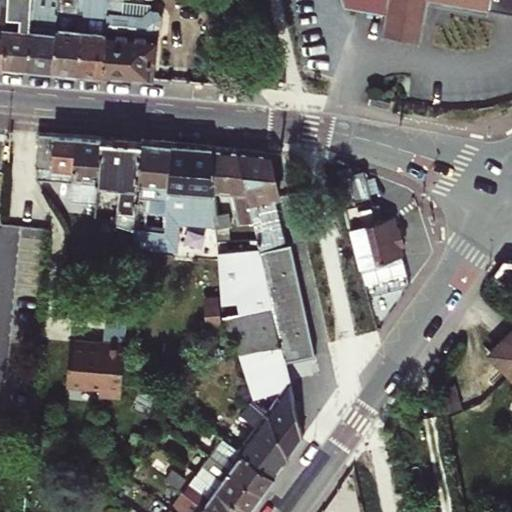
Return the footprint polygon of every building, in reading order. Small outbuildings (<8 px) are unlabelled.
[(8,0),(0,0),(0,63),(3,64),(8,6),(8,0)] [(3,64),(28,66),(33,2),(13,0),(8,0),(8,6),(3,64)] [(58,0),(32,0),(33,2),(28,66),(53,68),(58,0)] [(58,0),(53,68),(78,71),(82,0),(58,0)] [(82,0),(78,71),(102,72),(107,12),(108,0),(82,0)] [(108,0),(107,12),(141,16),(149,9),(149,3),(127,0),(108,0)] [(511,0),(339,0),(341,7),(382,14),(379,33),(420,41),(427,1),(487,11),(488,8),(511,12),(511,0)] [(204,39),(234,43),(235,36),(228,6),(209,3),(206,5),(204,39)] [(141,16),(107,12),(102,72),(150,76),(153,32),(163,24),(162,15),(157,10),(149,9),(141,16)] [(40,133),(37,178),(51,179),(74,181),(73,198),(98,200),(99,179),(102,137),(40,133)] [(102,137),(99,179),(121,181),(118,221),(135,224),(140,139),(102,137)] [(140,139),(135,224),(146,227),(148,207),(155,208),(166,209),(167,188),(171,141),(140,139)] [(171,141),(167,188),(166,209),(165,230),(154,228),(146,227),(135,224),(135,226),(134,243),(173,245),(175,213),(217,215),(215,190),(212,144),(171,141)] [(239,222),(254,219),(237,146),(212,144),(215,190),(233,192),(239,222)] [(237,146),(254,219),(258,238),(261,252),(282,246),(271,197),(276,196),(280,195),(270,148),(237,146)] [(288,245),(276,196),(271,197),(282,246),(288,245)] [(359,208),(347,211),(360,266),(402,256),(400,247),(396,228),(393,217),(378,221),(374,204),(359,208)] [(154,228),(155,208),(148,207),(146,227),(154,228)] [(119,246),(134,247),(134,243),(135,226),(121,225),(119,246)] [(401,227),(396,228),(400,247),(405,246),(401,227)] [(12,281),(43,282),(44,232),(13,231),(12,281)] [(236,336),(240,351),(282,342),(273,304),(261,252),(258,238),(218,234),(225,333),(236,336)] [(261,252),(273,304),(282,342),(313,334),(292,243),(288,245),(282,246),(261,252)] [(511,280),(511,260),(505,260),(495,273),(503,280),(511,280)] [(511,329),(489,353),(511,376),(511,329)] [(282,342),(286,360),(317,353),(313,334),(282,342)] [(106,343),(73,341),(70,385),(103,387),(102,395),(124,397),(127,342),(106,341),(106,343)] [(303,436),(297,410),(286,360),(282,342),(240,351),(254,398),(272,388),(278,398),(269,410),(289,455),(303,436)] [(254,398),(225,439),(275,474),(289,455),(269,410),(259,406),(254,398)] [(208,427),(219,414),(210,408),(201,421),(208,427)] [(208,427),(219,435),(229,421),(219,414),(208,427)] [(212,456),(262,492),(275,474),(225,439),(212,456)] [(199,474),(249,510),(262,492),(212,456),(199,474)] [(165,477),(180,487),(186,478),(172,468),(165,477)] [(199,474),(186,492),(214,511),(247,511),(249,510),(199,474)] [(175,511),(214,511),(186,492),(173,510),(175,511)]
